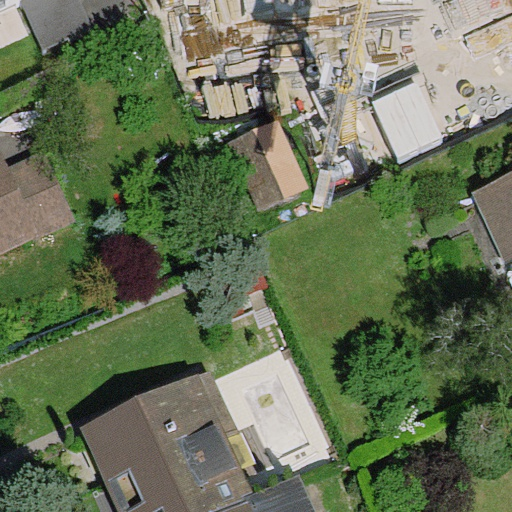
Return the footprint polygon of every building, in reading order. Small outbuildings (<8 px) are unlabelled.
[(0,0),(0,8),(17,0),(0,0)] [(402,159),(448,145),(430,85),(384,99),(402,159)] [(278,129),(237,146),(263,210),(304,194),(278,129)] [(0,261),(39,244),(77,227),(48,162),(7,180),(0,163),(0,261)] [(511,193),(483,207),(511,268),(511,267),(511,193)] [(120,511),(233,511),(250,505),(197,387),(87,437),(120,511)] [(314,511),(301,482),(250,505),(233,511),(314,511)]
